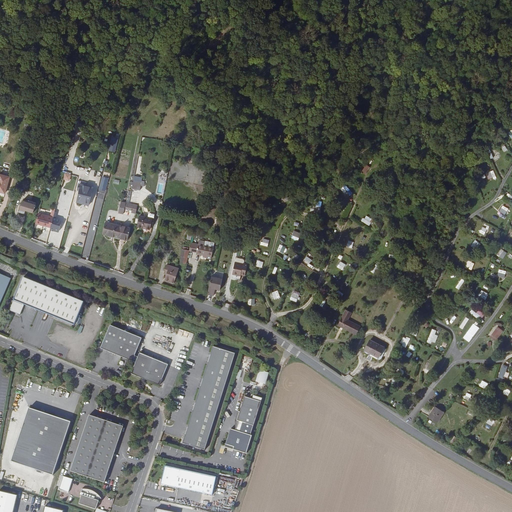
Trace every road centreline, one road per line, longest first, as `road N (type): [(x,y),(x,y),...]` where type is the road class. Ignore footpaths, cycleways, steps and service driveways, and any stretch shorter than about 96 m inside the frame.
road 1 (tertiary): [(511,489),(262,331),(0,233)]
road 2 (unknown): [(453,358),(450,332),(427,314),(426,296),(456,227),(486,202),(511,160)]
road 3 (unknown): [(63,473),(89,410),(129,426),(112,488)]
road 4 (track): [(289,348),(238,511)]
road 5 (unknown): [(154,443),(211,458),(247,362)]
road 6 (unknown): [(272,320),(310,291),(353,202)]
road 7 (unknown): [(272,320),(261,283),(274,224),(290,210)]
